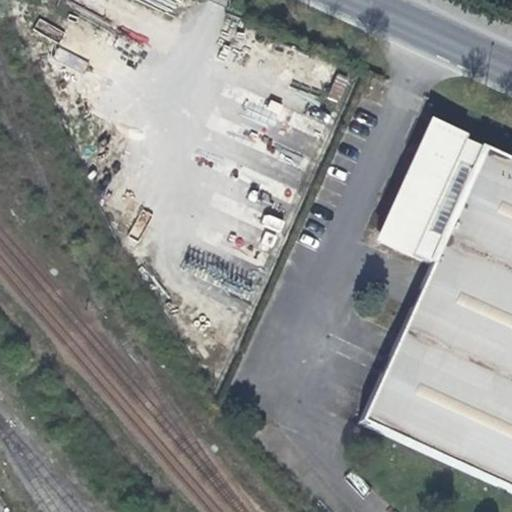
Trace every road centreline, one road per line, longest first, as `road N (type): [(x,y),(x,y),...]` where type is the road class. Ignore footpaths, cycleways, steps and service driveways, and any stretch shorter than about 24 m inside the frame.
road 1 (unknown): [(57,0),(80,37),(193,83),(259,83),(305,59),(338,0)]
road 2 (unclassified): [(361,0),(511,68)]
